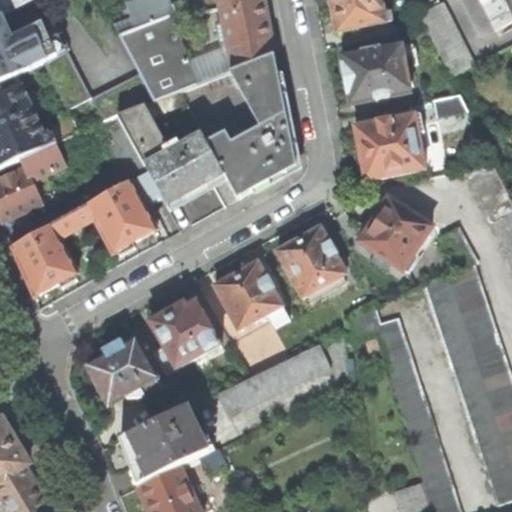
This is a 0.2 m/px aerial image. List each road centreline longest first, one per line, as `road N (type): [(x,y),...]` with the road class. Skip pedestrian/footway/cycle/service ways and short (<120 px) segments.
road 1 (residential): [(288,0),(322,179),(39,343)]
road 2 (residential): [(109,511),(39,343)]
